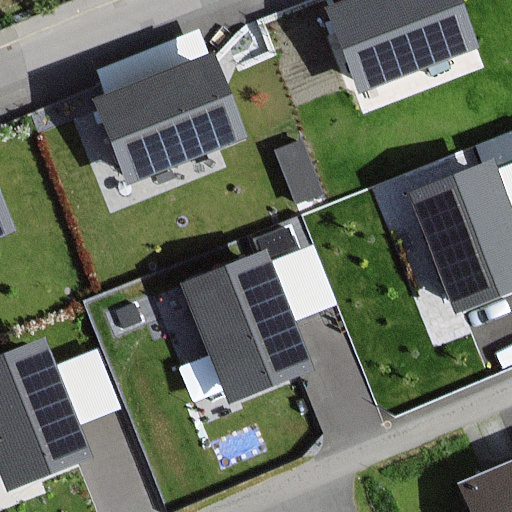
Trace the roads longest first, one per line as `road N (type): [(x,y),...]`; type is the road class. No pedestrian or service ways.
road 1 (residential): [(511,388),(219,511)]
road 2 (residential): [(0,74),(174,0)]
